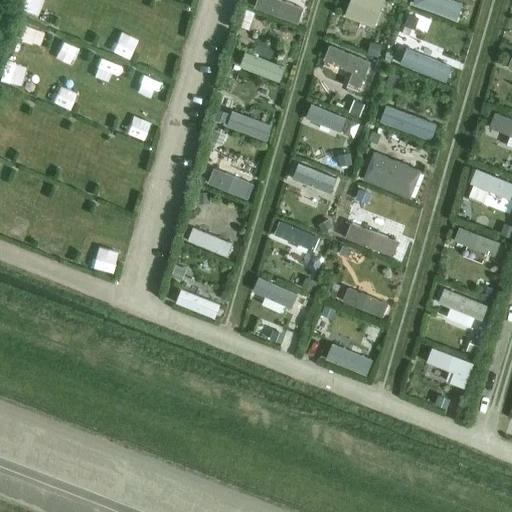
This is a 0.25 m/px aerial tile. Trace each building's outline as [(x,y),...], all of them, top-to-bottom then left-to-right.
[(255,0),(252,8),(297,24),(303,7),(282,0),(255,0)] [(383,0),(349,0),(343,15),(372,27),(383,0)] [(412,0),(411,2),(456,19),(462,2),(455,0),(412,0)] [(245,10),(240,27),(248,30),(253,12),(245,10)] [(409,14),(404,26),(411,28),(415,17),(409,14)] [(33,37),(37,25),(24,21),(21,34),(33,37)] [(373,43),(370,55),(377,57),(380,45),(373,43)] [(370,62),(328,45),(322,61),(351,72),(345,87),(358,92),(370,62)] [(446,60),(405,47),(400,63),(440,77),(446,60)] [(285,63),(245,50),(239,66),(280,80),(285,63)] [(29,69),(33,57),(14,51),(11,63),(29,69)] [(390,73),(385,85),(394,89),(399,76),(390,73)] [(98,95),(94,106),(115,113),(118,102),(98,95)] [(348,114),(308,100),(302,117),(343,130),(348,114)] [(356,101),(351,113),(359,116),(364,104),(356,101)] [(430,119),(389,106),(384,122),(424,136),(430,119)] [(268,121),(228,107),(222,124),(262,137),(268,121)] [(511,114),(496,109),(490,126),(511,132),(511,114)] [(216,110),(213,118),(221,121),(224,113),(216,110)] [(214,131),(210,140),(220,145),(225,135),(214,131)] [(372,131),(368,141),(376,144),(380,134),(372,131)] [(421,171),(372,152),(362,180),(410,199),(421,171)] [(348,155),(337,157),(338,164),(350,162),(348,155)] [(338,175),(297,161),(292,177),(332,191),(338,175)] [(255,179),(214,166),(209,182),(249,196),(255,179)] [(511,190),(511,178),(475,166),(470,183),(510,196),(511,190)] [(360,189),(357,198),(367,202),(370,194),(360,189)] [(209,192),(198,193),(198,202),(210,201),(209,192)] [(317,233),(276,219),(271,236),(311,249),(317,233)] [(329,219),(319,225),(324,234),(334,228),(329,219)] [(395,237),(354,223),(349,239),(389,253),(395,237)] [(227,238),(187,224),(181,241),(222,254),(227,238)] [(511,228),(504,225),(500,235),(511,239),(511,236),(511,228)] [(505,240),(464,227),(459,243),(499,257),(505,240)] [(87,241),(85,252),(105,255),(107,245),(87,241)] [(343,246),(339,255),(347,258),(351,249),(343,246)] [(175,265),(170,276),(178,279),(183,268),(175,265)] [(298,289),(257,276),(252,292),(292,306),(298,289)] [(307,279),(302,289),(311,293),(315,283),(307,279)] [(484,298),(444,284),(438,301),(478,314),(484,298)] [(386,299),(345,285),(340,301),(380,315),(386,299)] [(487,287),(484,296),(494,300),(498,291),(487,287)] [(223,302),(183,289),(177,305),(218,319),(223,302)] [(300,298),(296,308),(306,312),(310,302),(300,298)] [(260,305),(256,320),(270,324),(274,308),(260,305)] [(324,308),(320,317),(330,322),(334,312),(324,308)] [(372,357),(331,343),(326,360),(366,373),(372,357)] [(469,343),(466,350),(475,353),(477,346),(469,343)] [(474,363),(432,348),(427,362),(453,372),(449,382),(464,388),(474,363)] [(437,399),(433,408),(444,412),(447,403),(437,399)]
